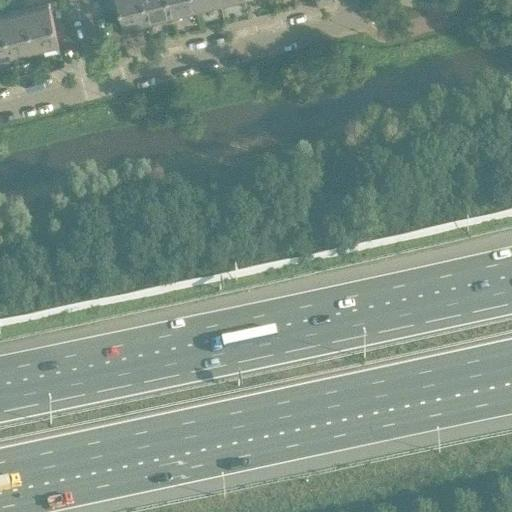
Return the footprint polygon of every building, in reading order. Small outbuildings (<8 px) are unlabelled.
[(117,0),(123,24),(148,18),(144,0),(117,0)] [(169,0),(144,0),(148,18),(172,12),(169,0)] [(193,0),(169,0),(172,12),(195,6),(193,0)] [(49,1),(24,7),(34,47),(59,41),(49,1)] [(24,7),(1,13),(11,53),(34,47),(24,7)] [(1,13),(0,12),(0,55),(11,53),(1,13)]
